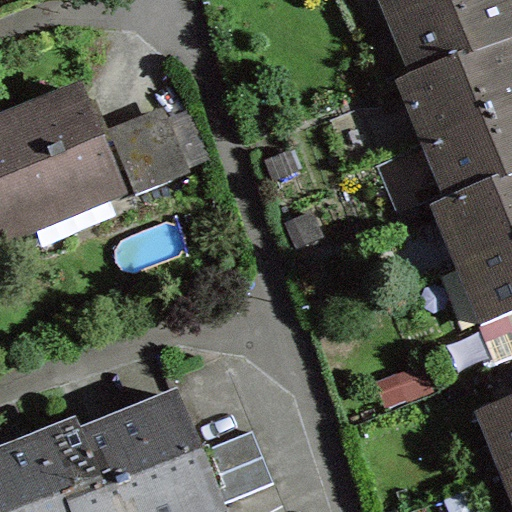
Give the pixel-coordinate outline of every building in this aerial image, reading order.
[(379,0),(389,23),(443,0),(379,0)] [(511,8),(508,0),(443,0),(389,23),(414,81),(509,41),(511,39),(511,8)] [(425,145),(511,108),(511,48),(509,41),(414,81),(400,88),(425,145)] [(82,91),(0,125),(0,238),(1,240),(40,224),(33,207),(116,172),(82,91)] [(511,108),(425,145),(450,204),(511,178),(511,108)] [(166,117),(114,138),(137,195),(190,173),(166,117)] [(435,210),(458,268),(511,246),(511,178),(450,204),(435,210)] [(511,246),(458,268),(482,326),(511,314),(511,246)] [(78,426),(0,458),(0,511),(218,511),(226,509),(225,504),(204,454),(180,398),(83,438),(78,426)] [(502,474),(511,470),(511,401),(477,416),(502,474)] [(204,454),(225,504),(274,484),(252,433),(204,454)] [(511,470),(502,474),(511,500),(511,470)]
